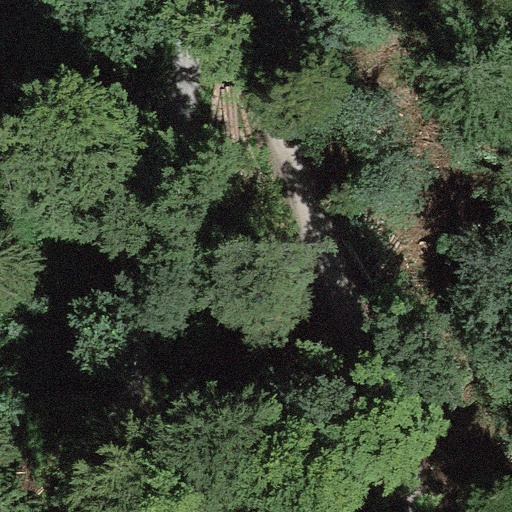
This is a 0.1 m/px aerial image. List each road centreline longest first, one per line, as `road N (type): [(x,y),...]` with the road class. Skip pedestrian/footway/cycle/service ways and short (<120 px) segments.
road 1 (track): [(421,511),(251,0)]
road 2 (track): [(197,0),(121,511)]
